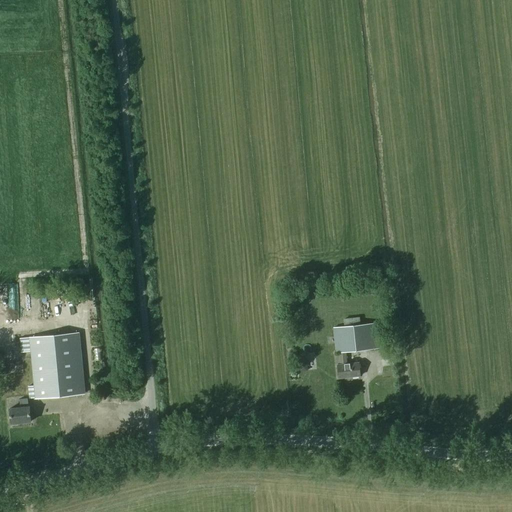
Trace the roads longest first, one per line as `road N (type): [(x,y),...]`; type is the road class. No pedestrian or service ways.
road 1 (unclassified): [(154,450),(111,0)]
road 2 (unclassified): [(511,455),(295,440),(154,450)]
road 3 (unclassified): [(154,450),(0,491)]
